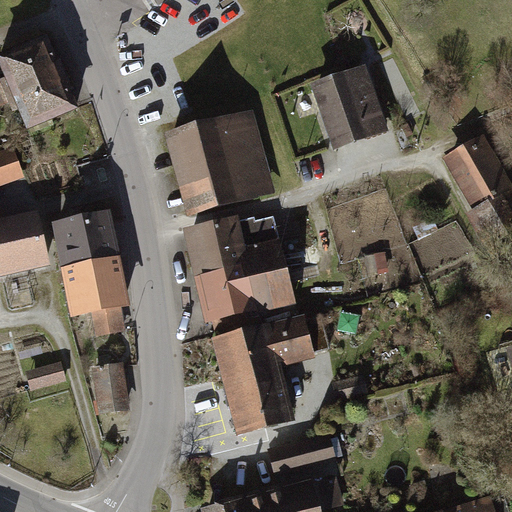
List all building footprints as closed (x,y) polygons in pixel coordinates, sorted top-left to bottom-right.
[(85,112),(57,51),(0,76),(0,114),(25,103),(39,134),(85,112)] [(365,70),(317,87),(338,143),(386,126),(365,70)] [(248,118),(173,138),(193,211),(268,191),(248,118)] [(511,185),(485,141),(447,164),(477,214),(469,219),(497,265),(511,255),(511,185)] [(0,280),(58,268),(47,217),(4,226),(0,207),(0,280)] [(110,213),(58,223),(76,315),(94,312),(99,334),(123,329),(119,308),(128,306),(110,213)] [(240,219),(191,231),(213,320),(259,309),(260,314),(295,305),(273,216),(242,224),(240,219)] [(306,318),(216,341),(240,430),(291,417),(278,365),(316,355),(306,318)] [(127,363),(98,370),(108,417),(137,410),(127,363)] [(368,374),(336,384),(342,403),(373,393),(368,374)] [(330,437),(273,452),(278,471),(335,456),(330,437)] [(314,480),(206,511),(321,511),(342,505),(335,478),(315,483),(314,480)] [(492,511),(489,501),(456,511),(492,511)]
